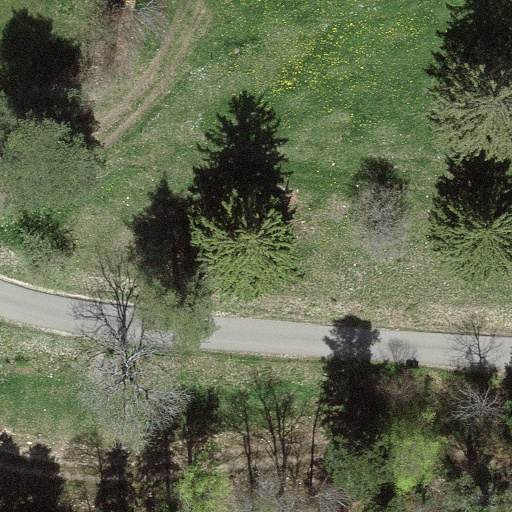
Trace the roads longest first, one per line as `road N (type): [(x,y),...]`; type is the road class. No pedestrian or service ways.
road 1 (track): [(0,451),(118,469),(360,435),(511,472)]
road 2 (unclassified): [(511,355),(79,319),(0,298)]
